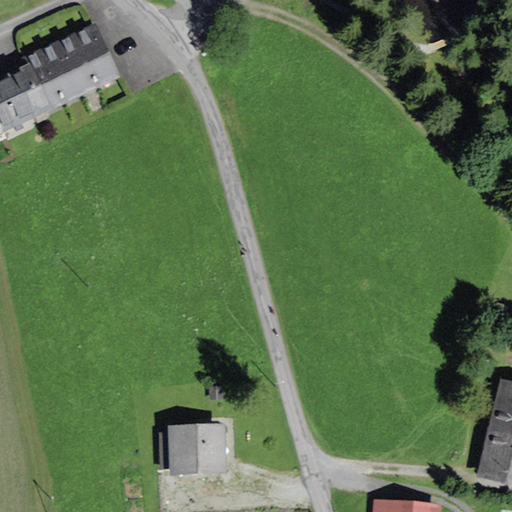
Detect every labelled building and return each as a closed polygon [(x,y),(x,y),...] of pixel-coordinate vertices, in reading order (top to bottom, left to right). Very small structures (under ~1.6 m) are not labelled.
[(95,27),(29,57),(34,68),(51,105),(118,75),(95,27)] [(51,105),(34,68),(0,83),(0,118),(4,127),(51,105)] [(511,382),(501,380),(480,473),(511,480),(511,382)] [(170,426),(172,472),(224,470),(223,425),(170,426)] [(437,511),(438,506),(376,501),(374,511),(437,511)]
